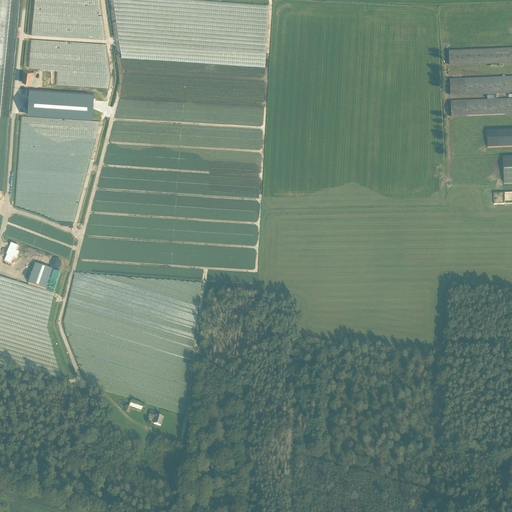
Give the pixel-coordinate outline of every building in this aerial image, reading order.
[(0,0),(0,118),(11,0),(0,0)] [(263,50),(265,0),(113,0),(111,41),(166,44),(168,40),(166,32),(160,34),(160,19),(167,20),(166,16),(169,16),(169,20),(172,19),(175,14),(176,16),(191,12),(190,8),(195,7),(196,10),(201,10),(202,7),(211,11),(213,18),(216,17),(217,20),(220,13),(220,21),(221,19),(230,23),(231,21),(239,49),(263,50)] [(511,44),(450,46),(451,62),(511,59),(511,44)] [(40,70),(40,83),(48,83),(48,69),(40,70)] [(22,81),(35,83),(36,71),(23,70),(23,74),(22,81)] [(511,73),(452,76),(452,91),(511,89),(511,73)] [(28,90),(28,104),(38,104),(38,87),(25,86),(25,90),(28,90)] [(511,95),(453,98),(454,113),(511,111),(511,95)] [(511,128),(488,130),(488,145),(511,144),(511,128)] [(46,291),(53,271),(36,265),(28,285),(46,291)] [(253,282),(253,274),(228,275),(229,283),(253,282)] [(52,298),(54,297),(42,294),(37,300),(30,294),(31,293),(28,288),(0,280),(0,310),(6,310),(6,312),(19,306),(24,307),(26,320),(29,315),(34,316),(37,322),(40,322),(38,318),(45,323),(52,298)] [(0,353),(6,354),(0,349),(10,350),(11,343),(7,348),(0,342),(0,353)] [(127,403),(124,412),(129,414),(132,405),(127,403)] [(152,424),(160,427),(162,418),(157,416),(158,412),(150,410),(149,413),(147,417),(154,419),(152,424)]
